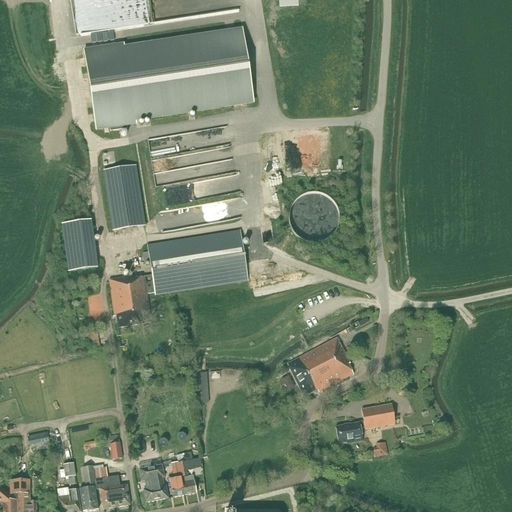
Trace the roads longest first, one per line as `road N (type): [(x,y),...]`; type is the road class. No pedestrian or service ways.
road 1 (unclassified): [(384,296),(376,187),(387,0)]
road 2 (unclassified): [(300,473),(310,408),(376,365),(384,296)]
road 3 (unknown): [(108,246),(235,223),(257,230)]
road 4 (unclassified): [(384,296),(428,306),(511,291)]
road 5 (unclassified): [(177,511),(300,473)]
